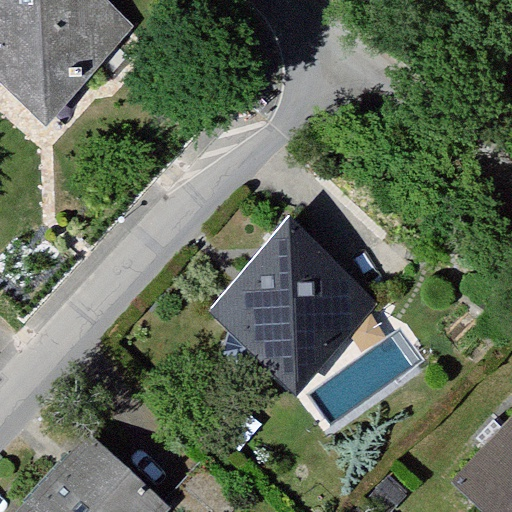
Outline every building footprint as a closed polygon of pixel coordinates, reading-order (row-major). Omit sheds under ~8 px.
[(104,0),(0,0),(0,89),(43,130),(137,30),(104,0)] [(284,226),(199,314),(291,401),(375,312),(284,226)] [(511,511),(511,423),(460,477),(452,486),(478,511),(511,511)] [(155,511),(83,441),(11,511),(155,511)] [(242,511),(201,474),(165,511),(242,511)]
